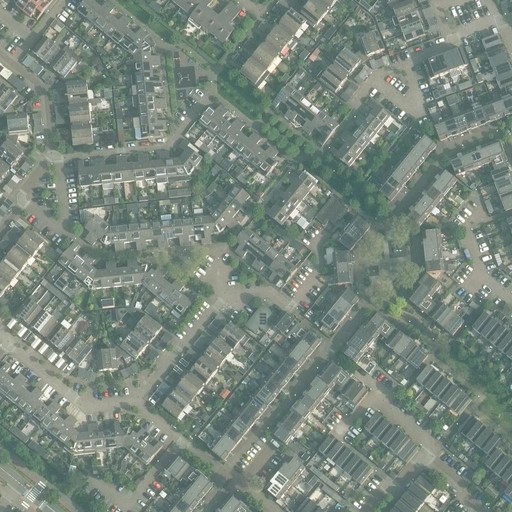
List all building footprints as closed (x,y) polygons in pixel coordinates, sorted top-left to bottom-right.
[(24,13),(33,0),(13,0),(13,1),(18,5),(16,7),(24,13)] [(37,21),(51,4),(54,0),(33,0),(24,13),(31,19),(32,17),(37,20),(37,21)] [(97,5),(93,1),(93,0),(87,0),(78,12),(86,19),(97,5)] [(192,16),(205,0),(188,0),(182,8),(192,16)] [(207,9),(214,0),(205,0),(192,16),(188,20),(200,30),(202,27),(213,13),(207,9)] [(328,9),(316,0),(313,0),(314,0),(313,0),(312,0),(307,6),(323,19),(329,12),(327,11),(328,9)] [(337,2),(334,0),(316,0),(328,9),(330,8),(331,9),(337,2)] [(415,10),(412,1),(402,5),(398,0),(388,7),(391,10),(393,9),(396,17),(415,10)] [(159,12),(162,8),(153,1),(150,5),(159,12)] [(95,25),(111,5),(107,2),(102,9),(97,5),(86,19),(95,25)] [(213,35),(236,7),(231,3),(219,18),(213,13),(202,27),(213,35)] [(103,32),(114,19),(109,15),(115,8),(111,5),(95,25),(103,32)] [(323,19),(307,6),(301,14),(302,15),(301,16),(308,22),(306,23),(313,29),(315,25),(317,26),(323,19)] [(229,26),(241,11),(236,7),(213,35),(224,44),(235,31),(229,26)] [(308,22),(301,16),(300,18),(291,10),(286,17),(301,30),(306,23),(308,22)] [(395,27),(399,26),(418,18),(415,10),(396,17),(392,19),(395,27)] [(111,39),(128,19),(124,16),(119,22),(114,19),(103,32),(111,39)] [(301,30),(286,17),(279,25),(280,26),(279,27),(293,38),(293,36),(295,37),(301,30)] [(421,27),(418,18),(399,26),(402,34),(421,27)] [(120,46),(131,32),(126,29),(132,22),(128,19),(111,39),(120,46)] [(384,51),(377,33),(374,26),(366,29),(369,36),(376,54),(384,51)] [(287,47),(291,50),(297,43),(292,39),(293,38),(279,27),(278,28),(277,27),(271,35),(287,47)] [(425,36),(421,27),(402,34),(406,43),(425,36)] [(128,53),(145,32),(141,29),(135,36),(131,32),(120,46),(128,53)] [(150,48),(143,42),(148,36),(145,32),(128,53),(134,57),(150,49),(150,48)] [(287,47),(271,35),(265,42),(266,43),(265,44),(279,55),(280,54),(281,54),(287,47)] [(376,54),(369,36),(360,39),(364,49),(359,53),(366,62),(368,60),(367,58),(376,54)] [(502,45),(499,36),(482,42),(486,52),(502,45)] [(40,59),(53,44),(45,38),(33,53),(40,59)] [(56,59),(62,53),(59,51),(60,50),(53,44),(40,59),(47,65),(48,64),(54,57),(56,59)] [(279,55),(265,44),(264,45),(263,45),(257,52),(273,64),(279,57),(277,56),(279,55)] [(506,55),(502,45),(486,52),(489,61),(506,55)] [(57,73),(70,58),(73,54),(66,48),(62,53),(56,59),(54,57),(48,64),(51,66),(50,67),(57,73)] [(151,58),(150,49),(134,57),(134,64),(160,62),(160,57),(151,58)] [(468,66),(462,49),(452,53),(459,70),(468,66)] [(366,62),(359,53),(354,56),(345,50),(340,57),(355,69),(360,62),(362,64),(366,62)] [(273,64),(257,52),(252,59),(267,71),(273,64)] [(70,71),(77,63),(78,65),(82,60),(73,53),(73,54),(70,58),(57,73),(64,79),(63,81),(64,83),(74,77),(70,71)] [(459,70),(452,53),(443,57),(449,74),(459,70)] [(510,65),(506,55),(489,61),(493,71),(510,65)] [(355,69),(340,57),(334,64),(335,65),(334,66),(347,77),(348,76),(349,76),(355,69)] [(449,74),(443,57),(433,61),(440,77),(449,74)] [(271,74),(267,71),(252,59),(246,66),(265,81),(271,74)] [(440,77),(433,61),(423,64),(430,81),(440,77)] [(153,73),(152,67),(161,66),(160,62),(134,64),(135,75),(153,73)] [(511,74),(511,70),(510,65),(493,71),(497,81),(511,74)] [(265,81),(246,66),(239,75),(257,90),(265,81)] [(347,77),(334,66),(333,67),(332,67),(326,74),(341,87),(347,79),(346,78),(347,77)] [(341,87),(326,74),(323,72),(317,79),(320,82),(335,94),(341,87)] [(163,83),(162,79),(153,79),(153,73),(135,75),(132,76),(133,86),(137,86),(163,83)] [(189,79),(189,74),(177,74),(177,87),(195,87),(195,79),(189,79)] [(511,85),(511,74),(497,81),(500,90),(504,89),(511,85)] [(88,93),(87,82),(77,83),(74,77),(64,83),(65,85),(67,84),(68,95),(88,93)] [(155,95),(154,89),(163,88),(163,83),(137,86),(138,97),(155,95)] [(285,106),(296,93),(294,91),(297,88),(290,83),(271,106),(275,109),(281,103),(285,106)] [(0,103),(10,91),(3,86),(0,89),(0,103)] [(11,105),(18,97),(10,91),(0,103),(0,108),(5,112),(3,114),(4,116),(14,111),(11,105)] [(89,101),(88,93),(68,95),(69,103),(71,103),(79,102),(79,106),(88,105),(88,102),(89,101)] [(288,120),(305,100),(296,93),(285,106),(290,110),(284,117),(288,120)] [(165,105),(164,100),(156,101),(155,95),(138,97),(133,97),(134,108),(139,107),(165,105)] [(511,114),(511,99),(511,96),(507,97),(501,100),(507,117),(511,114)] [(302,120),(313,107),(305,100),(288,120),(292,123),(297,116),(302,120)] [(507,117),(501,100),(491,103),(498,120),(507,117)] [(89,105),(88,105),(79,106),(79,102),(71,103),(71,107),(69,107),(70,116),(90,114),(89,105)] [(390,118),(370,102),(366,106),(373,111),(370,116),(383,127),(390,118)] [(498,120),(491,103),(482,107),(488,124),(498,120)] [(157,116),(157,110),(165,109),(165,105),(139,107),(140,118),(157,116)] [(207,130),(224,110),(220,107),(215,113),(210,109),(199,123),(207,130)] [(305,134),(321,113),(313,107),(302,120),(307,124),(301,131),(305,134)] [(488,124),(482,107),(472,111),(479,128),(488,124)] [(227,123),(222,120),(228,113),(224,110),(207,130),(216,137),(227,123)] [(28,125),(27,116),(18,117),(14,111),(4,116),(5,118),(8,118),(9,127),(28,125)] [(479,128),(472,111),(463,114),(469,131),(479,128)] [(319,134),(330,120),(321,113),(305,134),(309,137),(314,130),(319,134)] [(91,122),(90,114),(70,116),(71,124),(73,124),(81,123),(81,127),(90,126),(90,122),(91,122)] [(469,131),(463,114),(453,118),(459,135),(469,131)] [(383,127),(370,116),(365,120),(359,115),(356,119),(376,135),(383,127)] [(167,126),(166,121),(158,122),(157,116),(140,118),(134,119),(135,129),(167,126)] [(459,135),(453,118),(443,122),(450,139),(459,135)] [(376,135),(356,119),(353,122),(360,128),(356,132),(370,143),(376,135)] [(322,148),(339,128),(330,120),(319,134),(323,138),(318,144),(322,148)] [(224,144),(241,123),(237,121),(232,127),(227,123),(216,137),(224,144)] [(450,139),(443,122),(434,125),(440,142),(450,139)] [(91,126),(90,126),(81,127),(81,123),(73,124),(73,128),(72,128),(72,136),(92,134),(91,126)] [(232,150),(243,137),(239,133),(244,126),(241,123),(224,144),(232,150)] [(29,134),(28,125),(9,127),(10,136),(7,136),(7,138),(18,142),(19,135),(29,134)] [(160,138),(159,132),(167,131),(167,126),(135,129),(137,140),(142,140),(160,138)] [(370,143),(356,132),(352,137),(345,132),(342,136),(363,152),(370,143)] [(93,145),(92,134),(72,136),(74,147),(93,145)] [(241,157),(257,137),(253,134),(248,141),(243,137),(232,150),(241,157)] [(363,152),(342,136),(339,139),(346,145),(343,149),(356,160),(363,152)] [(437,147),(423,136),(416,144),(430,155),(437,147)] [(249,164),(260,150),(256,147),(261,140),(257,137),(241,157),(249,164)] [(23,154),(16,148),(18,142),(7,138),(6,141),(8,142),(2,150),(17,162),(23,154)] [(504,159),(501,150),(498,142),(488,146),(494,163),(504,159)] [(430,155),(416,144),(410,152),(423,163),(430,155)] [(189,176),(202,160),(185,146),(182,150),(185,153),(180,160),(179,160),(189,176)] [(494,163),(488,146),(478,149),(485,166),(491,164),(494,163)] [(257,171),(274,151),(270,148),(265,154),(260,150),(249,164),(257,171)] [(356,160),(343,149),(338,154),(331,148),(328,152),(349,169),(356,160)] [(485,166),(478,149),(469,153),(475,170),(485,166)] [(17,162),(2,150),(0,151),(0,159),(4,162),(2,165),(8,171),(10,168),(12,169),(17,162)] [(270,173),(277,165),(272,161),(278,154),(274,151),(257,171),(266,178),(270,180),(274,176),(270,173)] [(423,163),(410,152),(403,160),(417,171),(423,163)] [(165,161),(165,157),(164,153),(160,153),(161,162),(155,162),(156,180),(157,185),(168,184),(165,161)] [(475,170),(469,153),(459,156),(466,173),(475,170)] [(156,180),(155,162),(149,163),(148,154),(143,155),(146,181),(156,180)] [(146,181),(143,155),(138,155),(139,164),(133,164),(135,182),(146,181)] [(189,176),(179,160),(170,161),(170,156),(165,157),(165,161),(168,184),(192,182),(189,176)] [(466,173),(459,156),(450,160),(456,177),(466,173)] [(124,183),(121,157),(117,158),(117,166),(111,167),(113,184),(124,183)] [(135,182),(133,164),(127,165),(126,157),(121,157),(124,183),(135,182)] [(8,171),(2,165),(4,162),(0,159),(0,174),(4,178),(9,172),(8,171)] [(103,185),(100,159),(95,160),(96,168),(90,169),(92,186),(103,185)] [(113,184),(111,167),(105,167),(105,159),(100,159),(103,185),(103,190),(114,189),(113,184)] [(494,173),(508,168),(504,159),(494,163),(491,164),(494,173)] [(417,171),(403,160),(397,168),(411,179),(417,171)] [(92,186),(90,169),(84,169),(83,161),(78,162),(81,188),(92,186)] [(411,179),(397,168),(390,176),(404,187),(411,179)] [(508,168),(494,173),(491,174),(495,184),(511,178),(508,168)] [(457,182),(448,174),(443,170),(437,178),(451,189),(457,182)] [(316,185),(318,182),(312,178),(310,180),(302,174),(298,179),(292,173),(289,177),(309,193),(316,185)] [(404,187),(390,176),(384,183),(398,195),(404,187)] [(309,193),(289,177),(286,181),(292,186),(289,190),(303,201),(309,193)] [(451,189),(437,178),(431,186),(444,197),(451,189)] [(511,188),(511,179),(511,178),(495,184),(498,193),(511,188)] [(398,195),(384,183),(377,191),(391,203),(398,195)] [(246,203),(252,195),(238,184),(229,196),(249,212),(252,209),(246,203)] [(444,197),(431,186),(424,193),(438,205),(444,197)] [(511,198),(511,188),(498,193),(502,203),(511,198)] [(303,201),(289,190),(285,195),(278,190),(275,194),(295,211),(303,201)] [(438,205),(424,193),(418,201),(432,212),(438,205)] [(295,211),(275,194),(272,198),(274,200),(274,201),(275,201),(276,201),(278,203),(275,207),(289,218),(295,211)] [(249,212),(229,196),(223,204),(236,215),(239,211),(246,216),(249,212)] [(336,227),(349,211),(333,198),(315,218),(325,226),(329,221),(336,227)] [(511,209),(511,198),(502,203),(505,212),(511,209)] [(432,212),(418,201),(411,209),(425,221),(432,212)] [(232,220),(236,215),(223,204),(215,213),(228,225),(235,230),(238,226),(232,220)] [(289,218),(275,207),(271,212),(264,207),(261,211),(282,227),(289,218)] [(425,221),(411,209),(404,218),(418,229),(425,221)] [(228,225),(215,213),(211,218),(220,235),(228,225)] [(206,236),(204,218),(204,214),(192,216),(193,220),(194,237),(200,237),(201,245),(207,244),(206,241),(206,236)] [(95,238),(106,224),(96,217),(85,230),(90,234),(85,240),(90,244),(92,241),(95,238)] [(220,235),(211,218),(204,218),(206,236),(220,235)] [(304,231),(309,224),(301,218),(296,224),(304,231)] [(370,229),(356,218),(350,225),(364,236),(370,229)] [(194,237),(193,220),(182,221),(185,247),(190,246),(189,238),(194,237)] [(185,247),(182,221),(172,222),(173,240),(179,239),(180,247),(185,247)] [(173,240),(172,222),(161,223),(163,249),(168,249),(167,240),(173,240)] [(163,249),(161,223),(150,224),(151,242),(157,241),(158,250),(163,249)] [(105,247),(110,228),(106,224),(95,238),(105,247)] [(151,242),(150,224),(139,225),(141,251),(146,251),(146,243),(151,242)] [(136,244),(137,252),(141,251),(139,225),(128,226),(130,244),(136,244)] [(364,236),(350,225),(343,233),(357,245),(364,236)] [(130,244),(128,226),(117,227),(119,245),(119,249),(120,253),(125,253),(124,245),(130,244)] [(119,245),(117,227),(110,228),(105,247),(119,245)] [(239,256),(254,237),(255,236),(246,229),(236,242),(241,246),(235,253),(239,256)] [(44,244),(29,231),(23,238),(39,251),(44,244)] [(442,242),(441,232),(423,233),(424,244),(442,242)] [(357,245),(343,233),(336,242),(350,253),(357,245)] [(253,256),(264,243),(255,236),(254,237),(239,256),(243,259),(248,252),(253,256)] [(39,251),(23,238),(17,245),(33,258),(39,251)] [(443,252),(442,242),(424,244),(425,254),(443,252)] [(78,257),(73,253),(79,247),(75,243),(58,263),(67,270),(78,257)] [(256,269),(272,249),(264,243),(253,256),(258,259),(252,266),(256,269)] [(33,258),(17,245),(12,252),(27,265),(33,258)] [(270,269),(280,256),(272,249),(256,269),(260,273),(265,266),(270,269)] [(27,265),(12,252),(6,259),(21,272),(27,265)] [(444,262),(443,252),(425,254),(426,264),(444,262)] [(76,277),(87,264),(89,261),(92,258),(87,254),(82,260),(78,257),(67,270),(76,277)] [(351,265),(350,254),(333,256),(334,266),(351,265)] [(272,283),(289,263),(280,256),(270,269),(274,273),(269,280),(272,283)] [(21,272),(6,259),(0,266),(16,279),(21,272)] [(136,286),(135,269),(134,264),(134,261),(127,261),(128,269),(122,270),(124,287),(136,286)] [(124,287),(122,270),(116,271),(116,262),(110,263),(110,268),(111,271),(113,289),(124,287)] [(445,273),(444,262),(426,264),(427,275),(445,273)] [(286,283),(297,270),(289,263),(272,283),(276,286),(282,279),(286,283)] [(92,291),(97,273),(87,264),(76,277),(74,279),(87,290),(92,291)] [(352,274),(352,267),(351,265),(334,266),(335,275),(352,274)] [(16,279),(0,266),(0,278),(10,286),(16,279)] [(142,286),(148,268),(135,269),(136,286),(142,286)] [(148,290),(158,276),(148,268),(142,286),(148,290)] [(167,283),(163,280),(168,273),(164,270),(161,273),(158,276),(148,290),(156,297),(167,283)] [(113,289),(111,271),(97,273),(92,291),(113,289)] [(353,285),(352,274),(335,275),(336,287),(353,285)] [(440,287),(427,276),(421,284),(434,295),(440,287)] [(10,286),(0,278),(0,289),(4,293),(10,286)] [(52,287),(44,281),(42,284),(49,290),(52,287)] [(164,304),(181,284),(177,281),(172,287),(167,283),(156,297),(164,304)] [(173,310),(184,297),(179,293),(184,286),(181,284),(164,304),(173,310)] [(434,295),(421,284),(416,290),(429,301),(434,295)] [(59,292),(52,287),(49,290),(56,296),(59,292)] [(77,294),(68,287),(63,292),(72,300),(77,294)] [(359,301),(345,291),(345,290),(339,297),(353,309),(359,301)] [(429,301),(416,290),(408,300),(421,311),(429,301)] [(66,298),(59,292),(56,296),(63,301),(66,298)] [(181,317),(198,297),(193,294),(188,300),(184,297),(173,310),(181,317)] [(24,321),(36,306),(38,303),(31,297),(16,315),(24,321)] [(353,309),(339,297),(332,305),(346,317),(353,309)] [(115,299),(103,300),(103,308),(116,307),(115,299)] [(5,301),(3,303),(12,309),(16,303),(11,300),(9,303),(5,301)] [(51,301),(48,306),(54,311),(57,306),(51,301)] [(429,317),(437,307),(429,301),(421,311),(429,317)] [(437,324),(448,310),(440,304),(437,307),(429,317),(437,324)] [(279,319),(278,318),(263,305),(245,326),(255,334),(259,328),(266,334),(273,326),(279,319)] [(346,317),(332,305),(326,313),(340,325),(346,317)] [(30,326),(43,311),(36,306),(24,321),(30,326)] [(445,330),(456,316),(448,310),(437,324),(445,330)] [(38,332),(50,317),(43,311),(30,326),(38,332)] [(281,332),(292,319),(283,312),(278,318),(279,319),(273,326),(281,332)] [(340,325),(326,313),(319,322),(333,333),(340,325)] [(388,324),(382,320),(375,313),(368,322),(382,333),(388,324)] [(481,336),(494,321),(485,314),(472,329),(481,336)] [(162,329),(146,316),(141,323),(156,336),(162,329)] [(453,337),(464,323),(456,316),(445,330),(453,337)] [(47,338),(58,325),(57,324),(58,323),(50,317),(38,332),(45,338),(46,337),(47,338)] [(307,332),(304,329),(292,319),(281,332),(289,339),(291,335),(299,341),(307,332)] [(156,336),(141,323),(138,321),(133,328),(136,331),(135,333),(148,344),(149,343),(150,343),(156,336)] [(490,343),(502,328),(494,321),(481,336),(490,343)] [(86,322),(80,331),(84,334),(90,325),(86,322)] [(382,333),(368,322),(362,329),(375,340),(380,335),(382,333)] [(249,339),(230,324),(224,331),(240,343),(243,346),(249,339)] [(387,341),(396,331),(388,324),(382,333),(380,335),(387,341)] [(55,346),(67,331),(60,325),(59,326),(58,325),(47,338),(48,339),(48,340),(55,346)] [(18,334),(22,329),(19,326),(14,332),(18,334)] [(498,350),(510,335),(502,328),(490,343),(498,350)] [(375,340),(362,329),(355,337),(369,348),(375,340)] [(64,352),(75,339),(74,338),(75,337),(67,331),(55,346),(62,352),(63,351),(64,352)] [(240,343),(224,331),(218,338),(219,339),(218,340),(232,351),(233,350),(234,351),(240,343)] [(393,351),(404,337),(396,331),(387,341),(385,344),(393,351)] [(321,343),(319,341),(307,332),(299,341),(313,353),(321,343)] [(148,344),(135,333),(134,334),(133,333),(127,340),(142,353),(148,346),(147,345),(148,344)] [(275,339),(280,344),(284,338),(279,334),(275,339)] [(506,356),(511,348),(511,336),(510,335),(498,350),(506,356)] [(170,342),(164,337),(162,340),(167,345),(170,342)] [(369,348),(355,337),(348,346),(362,357),(369,348)] [(401,358),(412,344),(404,337),(393,351),(401,358)] [(72,360),(84,345),(77,339),(76,340),(75,339),(64,352),(66,353),(65,354),(72,360)] [(142,353),(127,340),(121,348),(119,346),(117,347),(123,357),(125,361),(132,357),(136,360),(142,353)] [(167,345),(162,340),(159,343),(165,348),(167,345)] [(232,351),(218,340),(217,342),(216,341),(210,348),(226,361),(232,353),(231,353),(232,351)] [(313,353),(299,341),(293,348),(307,360),(313,353)] [(409,364),(420,350),(412,344),(401,358),(409,364)] [(92,360),(95,350),(93,349),(91,351),(84,345),(72,360),(79,366),(85,359),(92,360)] [(362,357),(348,346),(342,353),(356,364),(362,357)] [(117,360),(123,357),(117,347),(115,348),(115,350),(106,351),(108,371),(118,370),(117,360)] [(226,361),(210,348),(204,356),(205,356),(204,358),(218,369),(219,367),(220,368),(226,361)] [(307,360),(293,348),(288,356),(301,367),(307,360)] [(108,371),(106,351),(97,352),(97,350),(95,350),(92,360),(98,362),(99,372),(108,371)] [(417,371),(428,357),(420,350),(409,364),(417,371)] [(301,367),(288,356),(281,363),(295,375),(301,367)] [(218,369),(204,358),(203,359),(202,358),(196,366),(212,378),(218,371),(217,370),(218,369)] [(295,375),(281,363),(275,371),(288,383),(295,375)] [(345,374),(339,370),(330,363),(323,372),(337,383),(345,374)] [(0,390),(10,378),(5,374),(11,367),(7,364),(0,372),(0,390)] [(212,378),(196,366),(190,373),(191,374),(190,375),(204,386),(205,385),(206,386),(212,378)] [(425,389),(437,373),(429,367),(416,382),(425,389)] [(288,383),(275,371),(268,379),(282,390),(288,383)] [(337,383),(323,372),(317,379),(331,391),(336,385),(337,383)] [(433,396),(446,380),(437,373),(425,389),(433,396)] [(343,391),(352,380),(345,374),(337,383),(336,385),(343,391)] [(0,392),(7,398),(24,378),(20,375),(14,382),(10,378),(0,390),(0,392)] [(204,386),(190,375),(189,376),(188,375),(182,383),(198,395),(204,388),(203,387),(204,386)] [(16,405),(26,391),(22,388),(27,381),(24,378),(7,398),(16,405)] [(282,390),(268,379),(262,387),(276,398),(282,390)] [(331,391),(317,379),(311,387),(325,398),(331,391)] [(349,401),(360,387),(352,380),(343,391),(341,394),(349,401)] [(442,403),(454,387),(446,380),(433,396),(442,403)] [(198,395),(182,383),(176,390),(177,391),(176,392),(190,403),(191,402),(192,403),(198,395)] [(276,398),(262,387),(255,395),(269,406),(276,398)] [(325,398),(311,387),(305,394),(319,406),(325,398)] [(357,407),(368,394),(360,387),(349,401),(357,407)] [(450,409),(462,394),(454,387),(442,403),(450,409)] [(24,412),(40,392),(37,389),(31,395),(26,391),(16,405),(24,412)] [(32,419),(43,405),(39,401),(44,395),(40,392),(24,412),(32,419)] [(190,403),(176,392),(175,393),(174,393),(168,400),(183,413),(190,405),(189,404),(190,403)] [(319,406),(305,394),(297,403),(311,415),(319,406)] [(459,417),(471,401),(462,394),(450,409),(459,417)] [(269,406),(255,395),(249,403),(263,414),(269,406)] [(183,413),(168,400),(162,407),(178,420),(183,413)] [(41,426),(57,405),(53,402),(48,409),(43,405),(32,419),(30,422),(38,429),(41,426)] [(263,414),(249,403),(242,411),(256,422),(263,414)] [(311,415),(297,403),(292,410),(306,422),(311,415)] [(60,419),(55,415),(61,408),(57,405),(41,426),(49,432),(60,419)] [(306,422),(292,410),(285,418),(299,430),(306,422)] [(256,422),(242,411),(236,419),(250,430),(256,422)] [(373,437),(386,421),(377,414),(365,429),(373,437)] [(69,426),(72,423),(74,420),(70,416),(65,423),(60,419),(49,432),(58,440),(69,426)] [(466,439),(479,423),(471,416),(458,432),(466,439)] [(299,430),(285,418),(279,426),(293,437),(299,430)] [(250,430),(236,419),(230,426),(243,438),(250,430)] [(382,443),(394,428),(386,421),(373,437),(382,443)] [(116,431),(115,427),(115,422),(110,423),(110,432),(104,432),(106,450),(118,448),(116,431)] [(475,446),(487,430),(479,423),(466,439),(475,446)] [(106,450),(104,432),(99,433),(98,424),(92,425),(93,429),(93,433),(95,451),(106,450)] [(73,456),(80,435),(79,435),(69,426),(58,440),(66,446),(64,448),(73,456)] [(243,438),(230,426),(223,434),(237,446),(243,438)] [(293,437),(279,426),(272,434),(286,446),(293,437)] [(28,442),(31,437),(14,427),(11,432),(28,442)] [(390,450),(402,435),(394,428),(382,443),(390,450)] [(124,448),(130,430),(129,430),(116,431),(118,448),(124,448)] [(129,452),(140,438),(130,430),(124,448),(129,452)] [(483,452),(496,437),(487,430),(475,446),(483,452)] [(149,445),(145,442),(150,435),(146,432),(143,435),(140,438),(129,452),(138,459),(149,445)] [(95,454),(95,451),(93,433),(80,435),(73,456),(95,454)] [(237,446),(223,434),(217,442),(231,454),(237,446)] [(398,457),(411,442),(402,435),(390,450),(398,457)] [(327,458),(339,443),(331,436),(319,451),(327,458)] [(498,451),(504,444),(496,437),(483,452),(491,459),(498,451)] [(231,454),(217,442),(210,450),(224,462),(231,454)] [(407,464),(419,449),(411,442),(398,457),(407,464)] [(147,466),(163,446),(159,443),(154,449),(149,445),(138,459),(147,466)] [(336,465),(348,450),(339,443),(327,458),(336,465)] [(344,472),(356,457),(348,450),(336,465),(344,472)] [(507,458),(498,451),(491,459),(485,466),(494,473),(507,458)] [(172,477),(184,462),(175,456),(164,470),(172,477)] [(352,479),(365,464),(356,457),(344,472),(352,479)] [(305,469),(296,462),(292,458),(285,466),(299,477),(305,469)] [(502,480),(511,467),(511,462),(507,458),(494,473),(502,480)] [(183,480),(192,469),(184,462),(172,477),(180,484),(183,480)] [(361,486),(371,474),(373,471),(365,464),(352,479),(361,486)] [(299,477),(285,466),(278,474),(292,485),(299,477)] [(511,467),(502,480),(510,487),(511,488),(511,486),(511,467)] [(196,485),(202,478),(192,469),(183,480),(190,486),(193,488),(196,485)] [(292,485),(278,474),(272,482),(286,493),(292,485)] [(439,487),(423,474),(416,483),(432,495),(439,487)] [(213,486),(212,486),(202,478),(196,485),(206,494),(213,486)] [(286,493),(272,482),(265,490),(279,501),(286,493)] [(432,495),(416,483),(409,491),(425,503),(432,495)] [(206,494),(196,485),(193,488),(190,486),(186,491),(200,502),(206,494)] [(200,502),(186,491),(180,499),(193,510),(200,502)] [(417,511),(425,503),(409,491),(402,499),(417,511)] [(240,511),(244,507),(242,505),(231,496),(224,504),(233,511),(240,511)] [(191,511),(193,510),(180,499),(173,507),(179,511),(191,511)] [(417,511),(402,499),(396,508),(400,511),(417,511)] [(311,511),(316,507),(308,500),(297,511),(311,511)]
